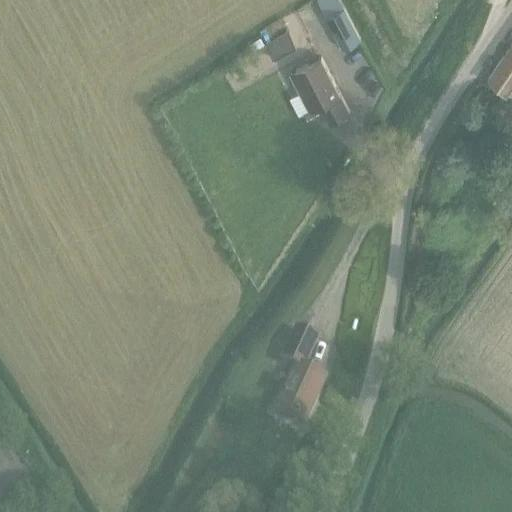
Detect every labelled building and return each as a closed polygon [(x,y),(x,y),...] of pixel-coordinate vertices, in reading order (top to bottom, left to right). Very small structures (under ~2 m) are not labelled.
[(353,43),(359,40),(360,40),(339,0),(317,0),(318,2),(342,49),(353,43)] [(273,59),(296,47),(288,32),(265,44),(273,59)] [(492,73),(488,79),(506,92),(507,92),(511,95),(511,94),(511,55),(507,51),(492,73)] [(291,75),(302,97),(310,111),(304,114),(307,119),(323,111),(328,122),(348,112),(321,59),(291,75)] [(295,366),(275,409),(304,423),(324,379),(302,369),(317,339),(296,329),(282,360),(295,366)]
